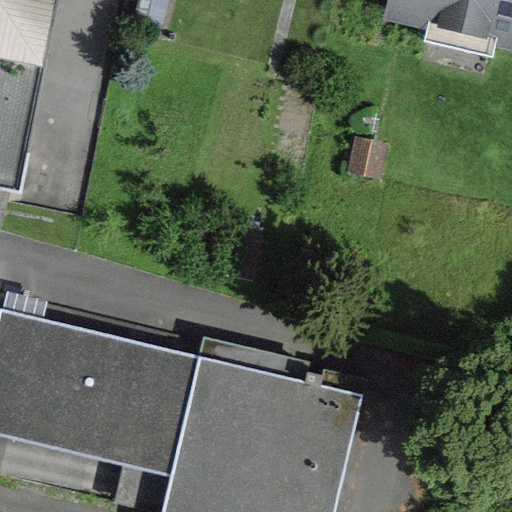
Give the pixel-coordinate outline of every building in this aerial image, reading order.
[(0,0),(0,187),(20,191),(28,153),(14,150),(44,0),(0,0)] [(511,0),(395,0),(392,13),(511,41),(511,0)] [(357,142),(353,168),(378,172),(382,146),(357,142)] [(309,366),(5,294),(0,315),(0,434),(171,475),(162,511),(334,511),(366,380),(324,369),(323,375),(307,371),(309,366)] [(474,369),(464,414),(486,419),(496,374),(474,369)]
